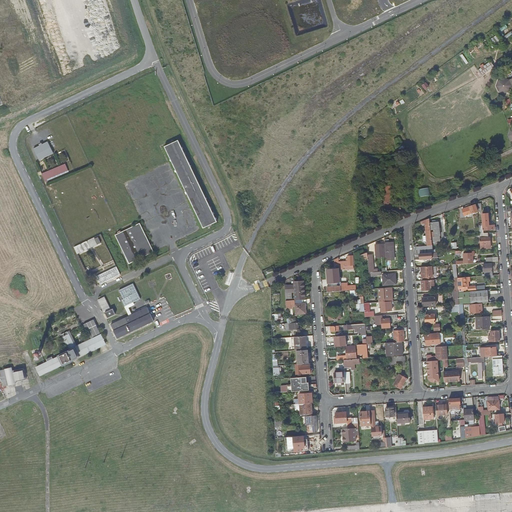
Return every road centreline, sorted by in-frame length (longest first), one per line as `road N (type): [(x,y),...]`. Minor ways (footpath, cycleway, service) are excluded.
road 1 (residential): [(511,388),(496,185)]
road 2 (residential): [(416,394),(403,218)]
road 3 (residential): [(314,262),(322,402)]
